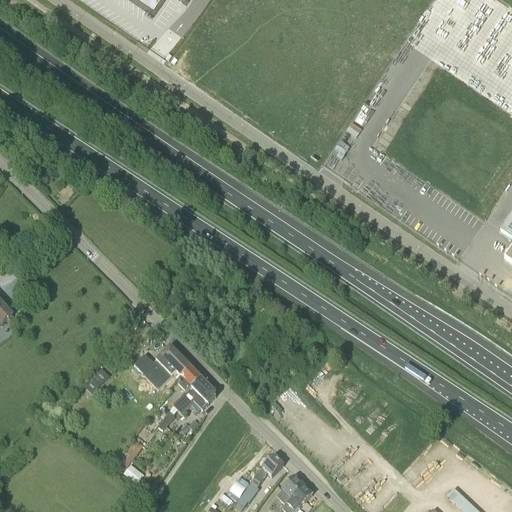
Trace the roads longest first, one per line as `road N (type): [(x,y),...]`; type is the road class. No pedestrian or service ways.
road 1 (motorway): [(511,386),(0,32)]
road 2 (trunk): [(0,97),(511,431)]
road 3 (unclassified): [(511,312),(56,0)]
road 4 (tertiary): [(229,392),(0,171)]
road 5 (unknown): [(147,312),(0,484)]
road 6 (tertiary): [(346,511),(229,392)]
road 7 (unclassified): [(229,392),(145,511)]
